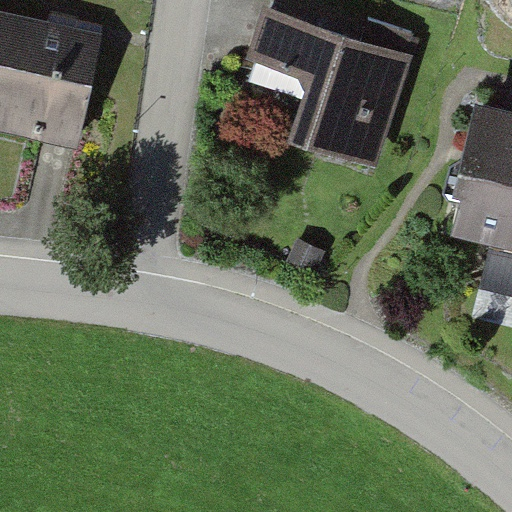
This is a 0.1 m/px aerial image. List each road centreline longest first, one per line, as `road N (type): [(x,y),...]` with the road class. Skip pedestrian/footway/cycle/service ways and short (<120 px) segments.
road 1 (residential): [(511,479),(469,440),(300,344),(140,304)]
road 2 (residential): [(179,0),(140,304)]
road 3 (residential): [(140,304),(0,289)]
